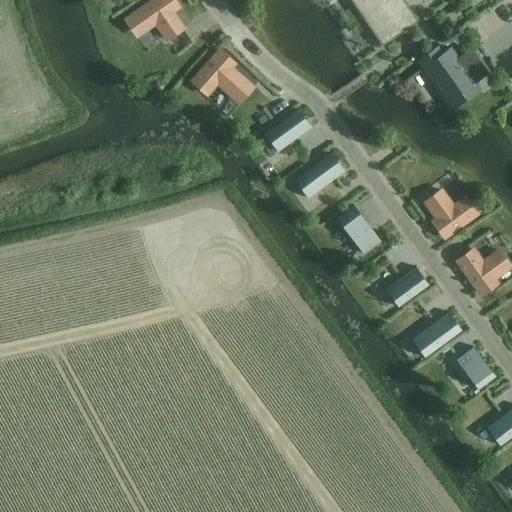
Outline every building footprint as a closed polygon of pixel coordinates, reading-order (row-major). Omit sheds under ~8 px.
[(179,7),(175,2),(173,3),(170,0),(152,0),(132,14),(144,31),(155,23),(166,39),(183,28),(172,12),(179,7)] [(352,0),(383,44),(417,21),(403,0),(352,0)] [(435,48),(417,61),(451,108),(478,89),(474,82),(486,73),(470,49),(447,65),(435,48)] [(217,83),(231,96),(245,81),(230,68),(234,64),(219,50),(191,81),(206,94),(217,83)] [(277,152),(311,127),(298,109),(264,134),(277,152)] [(307,198),(344,171),(331,153),(294,181),(307,198)] [(465,197),(452,206),(441,190),(424,202),(436,218),(432,221),(444,237),(477,213),(465,197)] [(362,254),(380,240),(353,204),(335,218),(362,254)] [(510,267),(498,250),(482,262),(473,249),(456,261),(480,294),(497,282),(493,278),(510,267)] [(415,267),(384,289),(397,307),(428,284),(415,267)] [(460,298),(471,315),(479,309),(469,293),(460,298)] [(461,329),(448,312),(411,339),(423,357),(461,329)] [(477,389),(495,376),(473,346),(455,360),(477,389)] [(499,445),(511,435),(511,408),(486,428),(499,445)]
